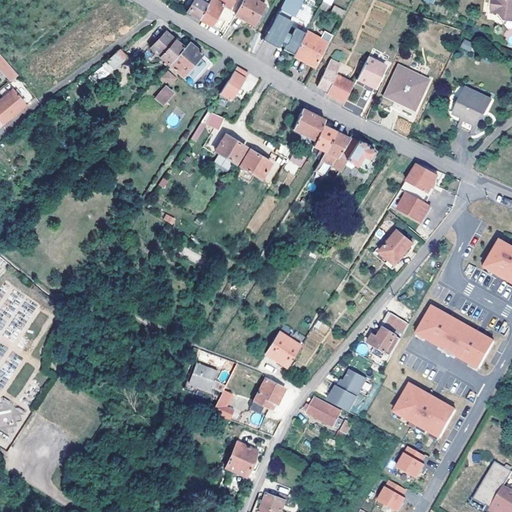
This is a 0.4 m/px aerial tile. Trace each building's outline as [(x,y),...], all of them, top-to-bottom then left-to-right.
[(193,0),(185,13),(189,15),(198,21),(209,0),(193,0)] [(213,0),(209,0),(198,21),(203,23),(211,28),(219,32),(226,21),(218,16),(219,14),(217,13),(222,6),(222,5),(213,0)] [(222,6),(229,10),(234,0),(213,0),(222,5),(222,6)] [(253,0),(242,0),(234,16),(251,25),(262,5),(253,0)] [(301,0),(282,0),(277,9),(278,10),(276,14),(275,14),(273,18),(271,17),(262,34),(264,35),(263,37),(277,45),(279,42),(284,44),(281,50),(291,55),(301,36),(292,31),(288,38),(283,35),(290,21),(287,19),(289,15),(292,17),(301,0)] [(376,13),(381,4),(370,0),(365,0),(363,8),(376,13)] [(511,0),(487,0),(486,12),(491,13),(495,13),(499,20),(505,15),(507,18),(511,21),(511,20),(511,0)] [(328,6),(320,1),(317,6),(326,10),(328,6)] [(328,15),(339,21),(343,13),(332,7),(328,15)] [(495,13),(491,13),(500,23),(507,18),(505,15),(499,20),(495,13)] [(303,60),(314,67),(331,36),(323,31),(318,39),(315,38),(304,32),(291,56),(298,60),(299,57),(303,60)] [(160,56),(168,64),(182,48),(165,32),(154,44),(163,53),(160,56)] [(277,45),(263,37),(261,40),(275,48),(277,45)] [(464,39),(460,47),(470,51),(474,43),(464,39)] [(182,48),(168,64),(191,85),(208,67),(206,64),(207,62),(188,43),(182,48)] [(163,53),(154,44),(151,47),(160,56),(163,53)] [(124,59),(117,50),(103,60),(109,69),(124,59)] [(343,60),(344,52),(333,50),(332,59),(343,60)] [(0,70),(9,81),(16,75),(13,71),(0,55),(0,70)] [(298,60),(301,62),(313,69),(314,67),(303,60),(299,57),(298,60)] [(382,67),(366,58),(354,79),(371,88),(375,80),(379,81),(382,75),(379,73),(382,67)] [(329,61),(315,87),(325,92),(324,94),(341,103),(350,84),(334,75),(338,66),(329,61)] [(235,68),(218,93),(229,100),(234,93),(237,89),(246,75),(235,68)] [(423,81),(418,79),(399,70),(397,70),(394,71),(383,96),(383,98),(404,108),(409,110),(411,109),(423,84),(423,81)] [(167,71),(160,78),(167,84),(169,86),(175,79),(167,71)] [(169,86),(167,84),(158,95),(165,101),(174,91),(169,86)] [(13,88),(0,98),(0,121),(2,124),(27,104),(13,88)] [(472,127),(476,126),(482,115),(478,113),(481,109),(484,111),(486,112),(491,103),(465,89),(452,114),(462,119),(463,123),(472,127)] [(358,112),(360,106),(364,107),(366,98),(350,95),(347,110),(358,112)] [(378,110),(399,119),(404,121),(409,110),(404,108),(383,98),(378,110)] [(213,103),(208,111),(214,115),(219,107),(213,103)] [(219,107),(214,115),(217,117),(223,110),(219,107)] [(222,121),(230,125),(235,118),(223,110),(217,117),(217,119),(222,121)] [(321,126),(324,121),(301,111),(291,132),(314,142),(321,126)] [(217,132),(222,121),(217,119),(207,114),(202,126),(217,132)] [(459,124),(458,126),(457,128),(471,135),(472,132),(476,126),(472,127),(463,123),(462,119),(452,114),(449,119),(459,124)] [(312,147),(323,153),(334,132),(321,126),(314,142),(312,147)] [(334,132),(323,153),(318,163),(329,169),(331,165),(347,138),(335,132),(334,132)] [(347,138),(331,165),(338,170),(344,161),(357,140),(350,135),(347,138)] [(224,136),(219,144),(214,151),(235,163),(245,148),(224,136)] [(366,146),(357,140),(344,161),(354,168),(355,166),(363,171),(370,161),(369,160),(373,152),(367,148),(368,147),(366,146)] [(249,150),(238,166),(260,179),(270,163),(249,150)] [(289,160),(301,167),(306,158),(295,151),(289,160)] [(294,175),(299,167),(289,161),(284,169),(294,175)] [(420,167),(410,184),(428,193),(434,183),(437,176),(420,167)] [(428,193),(410,184),(406,193),(426,205),(437,185),(434,183),(428,193)] [(426,205),(406,193),(397,209),(420,223),(430,207),(426,205)] [(165,215),(163,221),(174,224),(176,218),(165,215)] [(396,231),(378,253),(394,266),(412,244),(396,231)] [(511,248),(497,240),(482,267),(511,283),(511,248)] [(394,266),(378,253),(375,257),(391,270),(394,266)] [(415,333),(477,369),(492,342),(430,306),(415,333)] [(402,331),(407,323),(389,313),(384,321),(402,331)] [(307,339),(319,345),(329,327),(317,320),(307,339)] [(389,356),(402,331),(384,321),(381,327),(381,329),(378,334),(376,338),(370,335),(366,342),(389,356)] [(278,334),(264,355),(285,369),(299,347),(278,334)] [(359,344),(357,351),(365,354),(368,346),(359,344)] [(197,362),(191,375),(189,381),(209,389),(216,371),(197,362)] [(327,402),(349,413),(367,380),(350,370),(344,381),(340,388),(338,387),(336,386),(327,402)] [(251,402),(252,403),(267,410),(268,411),(273,403),(275,405),(283,389),(263,378),(251,402)] [(452,410),(406,384),(390,412),(437,438),(452,410)] [(230,393),(223,390),(218,398),(216,402),(224,406),(230,393)] [(200,408),(211,411),(216,402),(218,398),(208,393),(200,408)] [(304,409),(306,410),(305,412),(331,427),(332,425),(336,427),(340,420),(336,417),(339,411),(313,397),(308,405),(307,405),(304,409)] [(224,406),(216,402),(211,411),(225,418),(226,418),(229,419),(234,408),(228,405),(226,407),(224,406)] [(267,410),(252,403),(248,410),(263,417),(267,410)] [(300,415),(294,419),(300,427),(305,423),(300,415)] [(344,434),(352,421),(348,419),(346,422),(344,421),(338,431),(344,434)] [(339,442),(344,434),(338,431),(334,439),(339,442)] [(234,442),(223,465),(243,475),(254,451),(234,442)] [(394,467),(400,471),(411,477),(413,478),(421,464),(419,463),(422,456),(405,446),(394,467)] [(483,505),(488,508),(502,486),(507,478),(502,474),(506,468),(495,461),(470,502),(481,509),(483,505)] [(502,474),(507,478),(511,471),(506,468),(502,474)] [(411,477),(400,471),(396,477),(407,483),(411,477)] [(375,501),(381,504),(392,510),(394,511),(402,498),(400,496),(403,490),(387,480),(375,501)] [(511,511),(511,492),(502,486),(488,508),(489,510),(491,511),(511,511)] [(260,503),(256,511),(278,511),(283,500),(265,493),(262,498),(260,503)]
